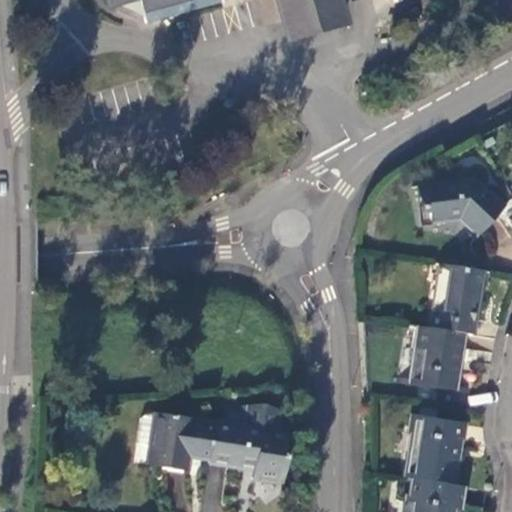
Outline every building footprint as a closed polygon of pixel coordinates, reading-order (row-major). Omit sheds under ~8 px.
[(107,0),(108,4),(121,1),(124,0),(138,0),(145,24),(188,12),(220,3),(219,0),(107,0)] [(345,23),(338,0),(392,0),(393,4),(407,0),(280,0),(292,38),(345,23)] [(417,10),(402,14),(406,24),(420,20),(417,10)] [(420,187),(424,223),(459,219),(479,236),(502,210),(473,183),(420,187)] [(484,271),(444,265),(435,329),(465,334),(473,335),(484,271)] [(435,329),(419,327),(411,383),(456,390),(465,334),(435,329)] [(244,428),(215,423),(215,426),(209,464),(208,467),(253,473),(252,483),(282,488),(286,458),(283,457),(288,435),(279,433),(282,413),(268,407),(262,406),(248,407),(244,428)] [(145,467),(154,414),(140,412),(131,465),(145,467)] [(209,464),(215,426),(194,424),(194,421),(154,414),(145,467),(185,475),(186,471),(188,461),(201,463),(209,464)] [(416,417),(406,478),(415,479),(457,484),(466,427),(416,417)] [(199,472),(201,463),(188,461),(186,471),(199,472)] [(454,511),(455,509),(462,510),(466,487),(457,484),(415,479),(411,497),(407,497),(405,511),(454,511)]
